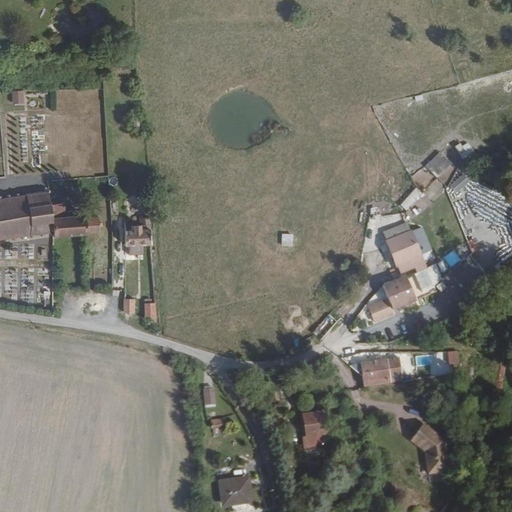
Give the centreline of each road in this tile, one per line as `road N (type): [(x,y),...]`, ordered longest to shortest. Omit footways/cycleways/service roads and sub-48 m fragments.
road 1 (residential): [(0,314),(121,330),(221,364)]
road 2 (residential): [(221,364),(266,365),(342,346),(384,345)]
road 3 (residential): [(221,364),(263,433),(284,511)]
road 4 (track): [(384,345),(511,349)]
